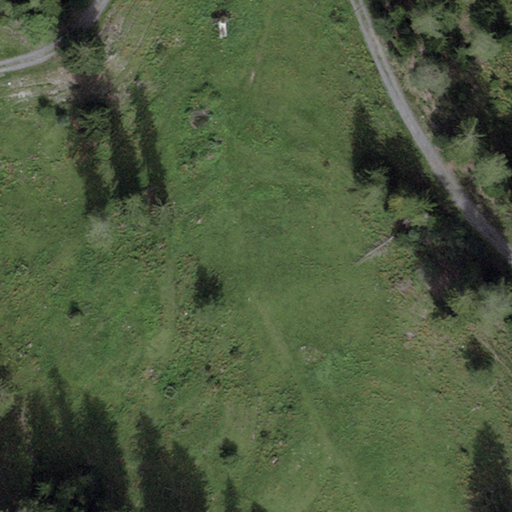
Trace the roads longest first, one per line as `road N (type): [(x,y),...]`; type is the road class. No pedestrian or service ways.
road 1 (track): [(354,0),(382,71),(433,161),(511,261)]
road 2 (track): [(0,67),(62,48),(103,0)]
